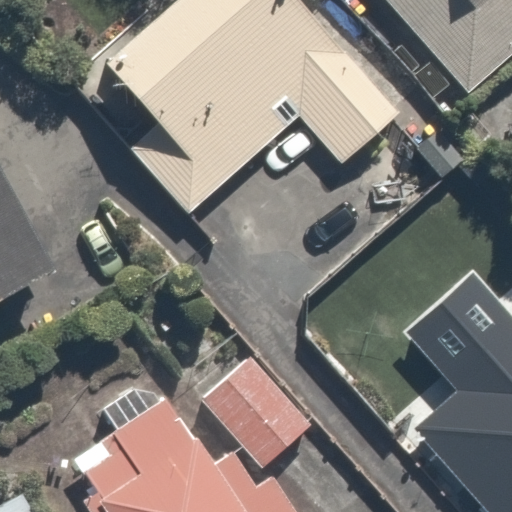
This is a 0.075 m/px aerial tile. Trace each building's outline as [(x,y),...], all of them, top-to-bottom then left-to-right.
[(416,119),(316,0),(214,0),(123,76),(165,126),(133,152),(193,224),(309,126),(350,174),(416,119)] [(511,0),(392,0),(491,105),(511,85),(511,0)] [(0,135),(0,332),(86,282),(0,135)] [(436,397),(393,435),(461,511),(511,511),(511,325),(469,278),(391,347),(436,397)] [(93,511),(289,511),(267,477),(325,439),(268,350),(170,414),(145,376),(103,403),(122,433),(65,469),(93,511)]
